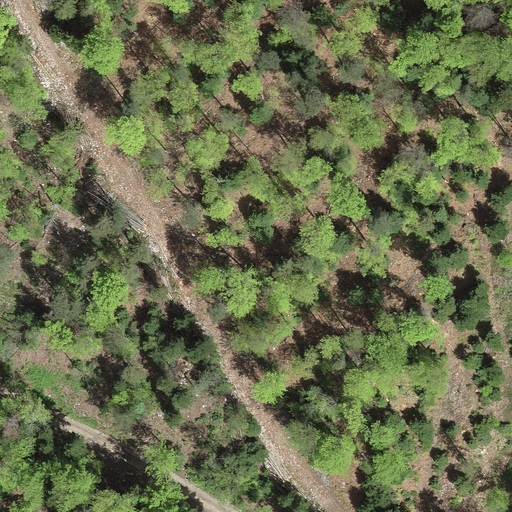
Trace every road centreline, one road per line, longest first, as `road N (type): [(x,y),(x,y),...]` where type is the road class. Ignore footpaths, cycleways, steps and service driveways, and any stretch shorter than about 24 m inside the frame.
road 1 (track): [(341,511),(267,417),(22,0)]
road 2 (track): [(0,396),(215,511)]
